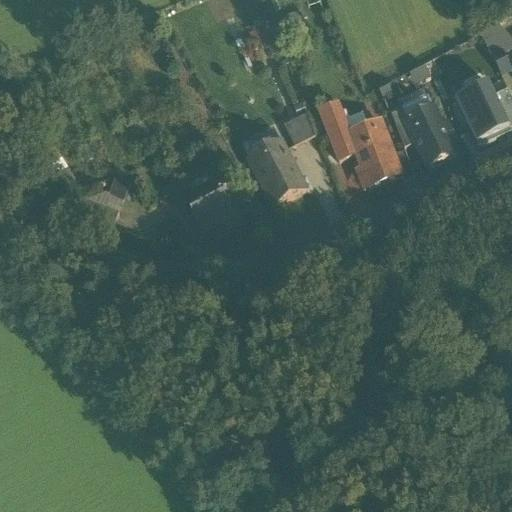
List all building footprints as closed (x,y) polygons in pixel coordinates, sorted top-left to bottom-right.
[(481,38),(492,60),(502,55),(507,52),(495,30),(481,38)] [(511,75),(502,55),(492,60),(501,80),(511,75)] [(425,70),(410,77),(415,89),(431,82),(425,70)] [(511,101),(511,77),(511,75),(501,80),(508,94),(511,101)] [(456,104),(479,152),(496,144),(495,140),(510,133),(494,101),(488,88),(456,104)] [(511,101),(508,94),(494,101),(510,133),(511,132),(511,101)] [(402,114),(408,127),(434,114),(428,102),(402,114)] [(339,166),(356,159),(349,139),(350,139),(345,124),(339,109),(319,116),(339,166)] [(391,119),(405,153),(415,148),(416,145),(407,127),(408,127),(402,114),(391,119)] [(456,158),(434,114),(408,127),(407,127),(416,145),(415,148),(427,172),(456,158)] [(350,139),(369,131),(363,117),(345,124),(350,139)] [(284,130),(295,152),(316,141),(307,118),(284,130)] [(369,131),(350,139),(349,139),(356,159),(358,165),(369,191),(401,179),(394,159),(381,127),(369,131)] [(496,144),(511,137),(510,133),(495,140),(496,144)] [(243,152),(274,211),(306,195),(275,135),(243,152)] [(401,179),(403,185),(415,181),(405,154),(394,159),(401,179)] [(365,193),(369,191),(358,165),(354,166),(365,193)] [(185,203),(201,234),(219,224),(221,228),(238,219),(220,185),(185,203)] [(86,220),(117,231),(125,206),(108,200),(85,206),(86,220)] [(219,224),(201,234),(203,237),(221,228),(219,224)]
